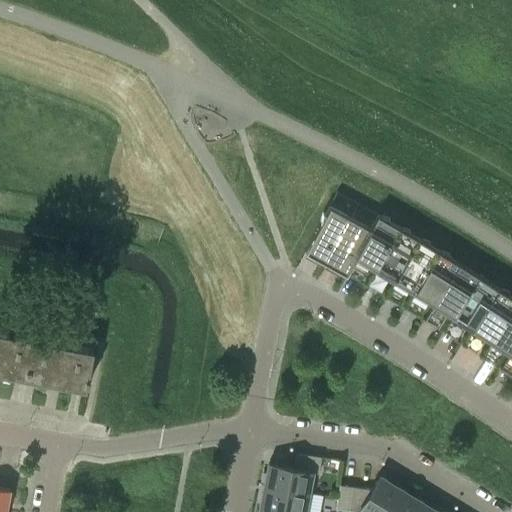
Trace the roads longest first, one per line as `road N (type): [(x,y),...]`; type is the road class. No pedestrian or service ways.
road 1 (residential): [(251,430),(278,280),(511,424)]
road 2 (residential): [(251,430),(381,451),(487,511)]
road 3 (residential): [(251,430),(96,453),(58,448)]
